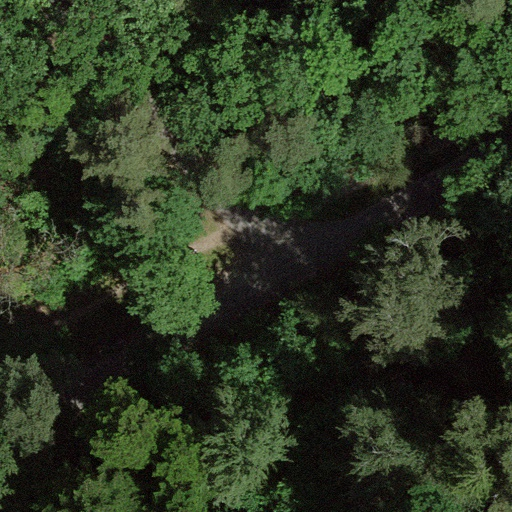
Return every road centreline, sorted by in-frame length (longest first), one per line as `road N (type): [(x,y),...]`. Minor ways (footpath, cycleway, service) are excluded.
road 1 (residential): [(51,0),(288,265)]
road 2 (unclassified): [(0,432),(288,265)]
road 3 (unclassified): [(288,265),(511,145)]
